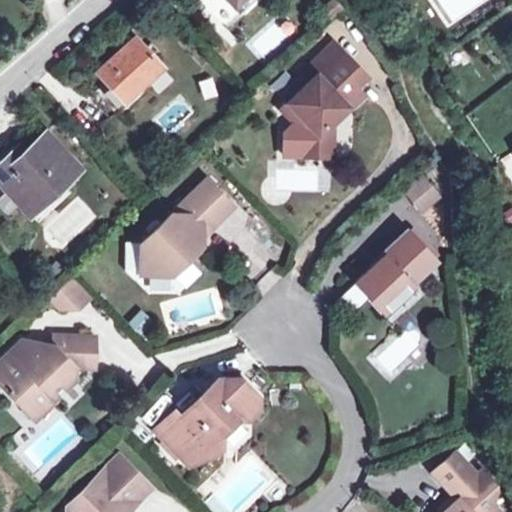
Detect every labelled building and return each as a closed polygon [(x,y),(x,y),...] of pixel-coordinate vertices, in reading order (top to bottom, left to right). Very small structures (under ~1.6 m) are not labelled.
[(236,0),(198,0),(223,27),(241,11),(233,3),(236,0)] [(236,0),(233,3),(241,11),(253,0),(236,0)] [(329,17),(339,7),(331,0),(329,0),(321,8),(329,17)] [(122,100),(159,66),(133,36),(95,71),(122,100)] [(470,95),(471,98),(484,89),(459,42),(445,51),(448,78),(461,102),(470,95)] [(314,82),(285,112),(298,126),(287,134),(287,156),(336,158),(336,126),(335,124),(350,109),(351,111),(367,97),(364,94),(360,89),(371,78),(337,44),(307,75),(314,82)] [(495,55),(487,45),(475,51),(481,64),(495,55)] [(12,162),(6,155),(0,161),(0,184),(28,214),(77,168),(44,132),(21,154),(12,162)] [(12,162),(21,154),(15,147),(6,155),(12,162)] [(511,151),(496,162),(496,176),(511,166),(511,151)] [(441,193),(421,174),(405,191),(425,210),(441,193)] [(210,181),(144,245),(143,267),(152,276),(173,276),(203,248),(204,238),(235,208),(210,181)] [(402,297),(416,284),(415,283),(439,260),(411,230),(385,254),(387,256),(360,281),(388,311),(402,297)] [(124,243),(125,275),(136,275),(135,243),(124,243)] [(76,276),(65,287),(79,301),(84,306),(95,294),(76,276)] [(423,292),(416,284),(402,297),(409,305),(423,292)] [(353,286),(343,296),(356,309),(366,299),(353,286)] [(79,301),(65,287),(56,296),(66,307),(73,307),(79,301)] [(20,399),(31,410),(50,392),(56,397),(77,377),(78,366),(97,367),(98,337),(57,335),(56,345),(53,348),(46,347),(43,347),(37,348),(24,361),(14,350),(0,363),(0,377),(9,387),(7,389),(18,401),(20,399)] [(28,338),(14,350),(24,361),(37,348),(28,338)] [(223,444),(223,433),(238,418),(251,418),(260,410),(260,397),(241,378),(219,378),(212,385),(217,390),(208,399),(204,393),(181,415),(175,410),(157,428),(190,464),(213,455),(223,444)] [(50,392),(31,410),(36,416),(56,397),(50,392)] [(500,511),(483,494),(496,482),(483,469),(479,474),(475,470),(457,450),(434,473),(452,492),(455,495),(450,498),(454,502),(443,511),(500,511)] [(119,452),(106,464),(139,497),(150,485),(119,452)] [(122,511),(139,497),(106,464),(66,502),(65,511),(122,511)] [(440,509),(442,511),(443,511),(454,502),(450,498),(440,509)]
